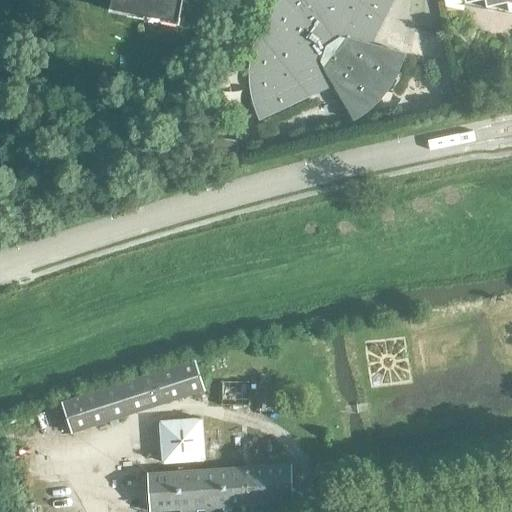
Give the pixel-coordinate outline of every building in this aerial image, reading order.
[(111,0),(111,5),(112,5),(111,9),(128,12),(129,8),(161,15),(161,19),(177,22),(178,17),(179,18),(182,0),(111,0)] [(370,45),(393,0),(282,0),(283,0),(270,15),(259,33),(252,54),(250,72),(251,91),(252,98),(253,102),(254,106),(255,109),(257,113),(260,119),(334,85),(354,120),(361,116),(366,112),(381,98),(386,92),(391,85),(399,68),(400,68),(402,63),(403,57),(404,54),(370,45)] [(511,0),(442,0),(443,2),(448,3),(448,2),(445,1),(445,0),(464,0),(465,3),(466,4),(467,4),(467,3),(480,0),(484,0),(487,7),(487,8),(488,8),(511,12),(511,0)] [(236,141),(213,137),(208,160),(239,152),(236,141)] [(195,360),(62,403),(72,433),(205,390),(195,360)] [(210,382),(209,406),(250,405),(251,381),(210,382)] [(163,464),(191,462),(207,461),(204,417),(160,421),(163,464)] [(239,505),(252,504),(293,501),(291,464),(148,473),(151,510),(239,505)]
